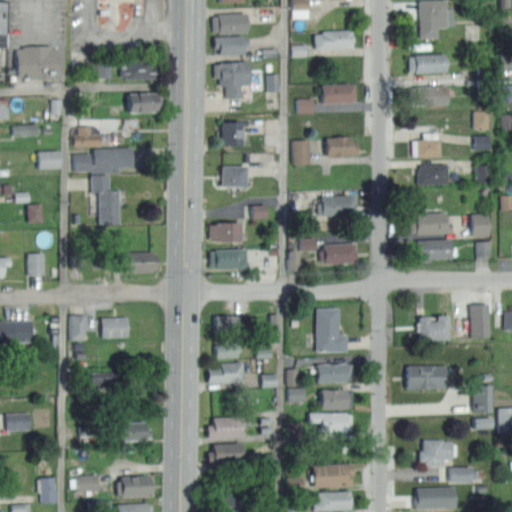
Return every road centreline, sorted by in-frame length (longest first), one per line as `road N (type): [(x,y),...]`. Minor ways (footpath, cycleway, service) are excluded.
road 1 (residential): [(511,274),(321,290),(0,295)]
road 2 (residential): [(379,0),(380,511)]
road 3 (primary): [(187,85),(180,511)]
